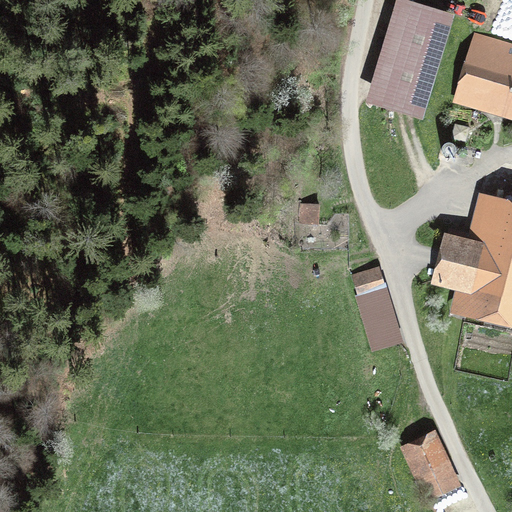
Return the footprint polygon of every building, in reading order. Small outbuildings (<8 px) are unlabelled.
[(419,114),(448,18),(405,5),(375,101),(419,114)] [(511,108),(511,45),(481,35),(458,103),(483,111),(486,100),(511,108)] [(467,307),(511,317),(511,205),(494,201),(484,240),(450,231),(438,278),(472,287),(467,307)] [(353,277),(362,309),(386,301),(377,270),(353,277)] [(456,486),(432,435),(409,446),(423,474),(415,478),(426,500),(456,486)]
